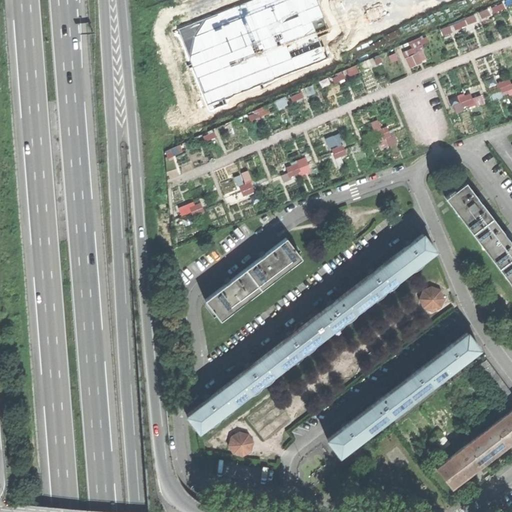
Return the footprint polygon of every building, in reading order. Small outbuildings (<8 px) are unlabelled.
[(315,0),(258,0),(181,31),(208,100),(325,53),(319,36),(329,32),(315,0)] [(408,67),(422,62),(414,43),(400,48),(408,67)] [(446,197),(511,283),(511,242),(508,236),(509,235),(507,232),(506,230),(504,232),(481,201),(483,200),(481,198),(479,196),(478,197),(466,182),(455,190),(454,188),(448,193),(449,195),(446,197)] [(231,382),(188,416),(200,431),(436,250),(424,234),(406,247),(371,274),(339,299),(303,327),(267,354),(231,382)] [(246,268),(262,288),(302,257),(287,237),(266,253),(246,268)] [(206,299),(221,319),(262,288),(246,268),(226,283),(206,299)] [(421,298),(425,306),(433,309),(441,306),(444,297),(440,290),(432,287),(425,290),(421,298)] [(348,422),(327,438),(340,454),(480,347),(467,331),(453,342),(424,364),(385,394),(348,422)] [(511,394),(487,361),(476,369),(504,406),(511,400),(511,394)] [(511,410),(437,469),(452,488),(475,471),(511,442),(511,410)] [(235,454),(244,456),(251,452),(253,443),(249,436),(240,433),(233,438),(231,447),(235,454)]
